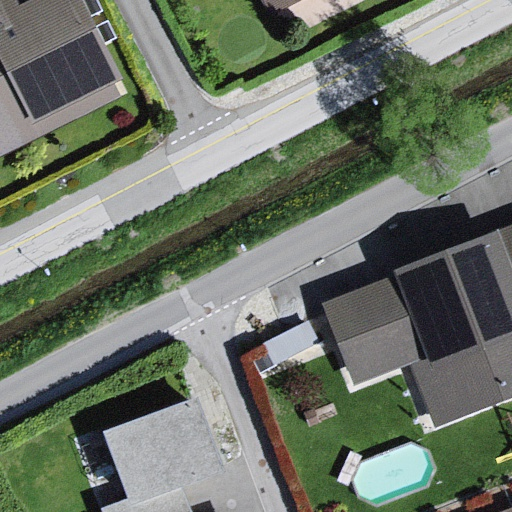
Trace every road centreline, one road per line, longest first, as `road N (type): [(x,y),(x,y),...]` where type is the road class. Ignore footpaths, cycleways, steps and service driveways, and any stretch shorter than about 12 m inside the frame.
road 1 (residential): [(211,167),(511,2)]
road 2 (residential): [(217,300),(511,143)]
road 3 (residential): [(0,410),(217,300)]
road 4 (residential): [(0,274),(211,167)]
road 5 (residential): [(217,300),(293,511)]
road 6 (residential): [(211,167),(129,0)]
